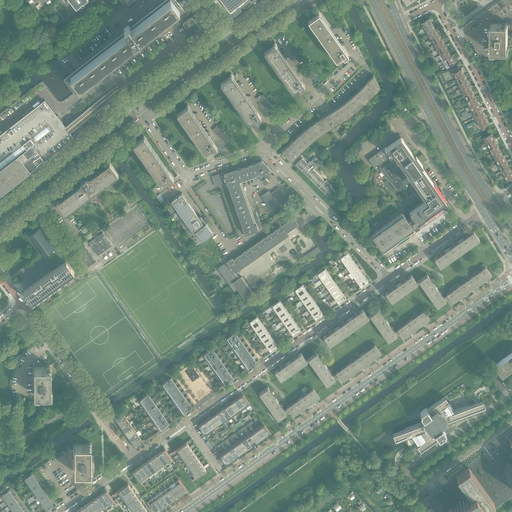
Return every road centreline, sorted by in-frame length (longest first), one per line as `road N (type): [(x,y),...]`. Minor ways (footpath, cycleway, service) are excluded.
road 1 (tertiary): [(183,511),(511,278)]
road 2 (residential): [(511,393),(406,472),(424,484),(511,421)]
road 3 (residential): [(186,421),(389,277)]
road 4 (secondary): [(372,0),(482,212)]
road 5 (secondary): [(495,201),(398,21)]
road 6 (residential): [(131,460),(21,303)]
road 7 (residential): [(142,116),(295,6)]
road 8 (residential): [(262,148),(389,277)]
road 9 (residential): [(0,226),(142,116)]
road 10 (residential): [(134,105),(0,208)]
road 11 (residential): [(511,145),(436,4)]
road 12 (residential): [(0,127),(43,94),(63,108),(110,72)]
road 13 (residential): [(262,148),(354,60)]
